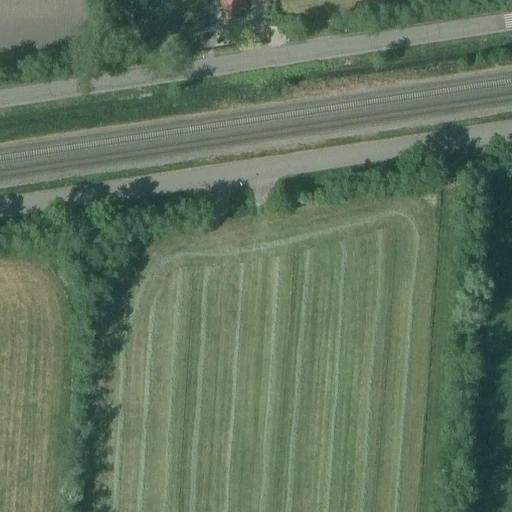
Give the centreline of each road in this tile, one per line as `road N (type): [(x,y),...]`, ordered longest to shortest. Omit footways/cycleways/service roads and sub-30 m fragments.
road 1 (unclassified): [(0,209),(511,132)]
road 2 (unclassified): [(0,98),(511,22)]
